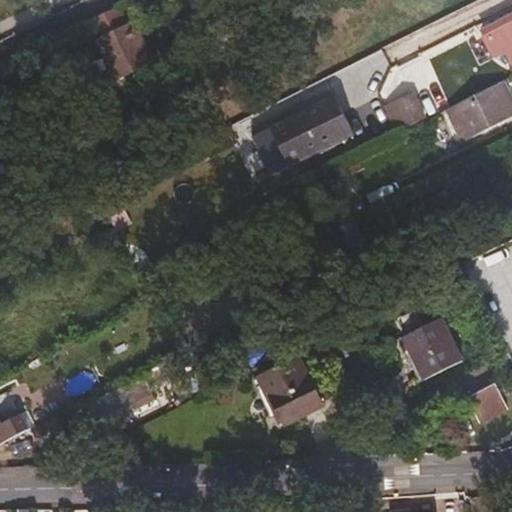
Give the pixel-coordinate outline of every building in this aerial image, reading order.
[(116,83),(150,65),(129,24),(121,8),(90,23),(99,40),(95,42),(116,83)] [(511,13),(484,28),(486,33),(511,20),(511,13)] [(511,20),(486,33),(498,58),(507,53),(511,61),(511,20)] [(495,106),(511,97),(511,95),(504,81),(447,110),(463,142),(503,122),(495,106)] [(407,127),(429,116),(416,91),(394,102),(407,127)] [(292,165),(354,135),(335,97),(309,109),(292,118),(271,128),(292,165)] [(511,97),(495,106),(503,122),(511,117),(511,97)] [(287,109),(292,118),(309,109),(304,100),(287,109)] [(398,132),(407,127),(394,102),(385,106),(398,132)] [(273,174),(292,165),(271,128),(253,137),(273,174)] [(362,195),(334,209),(342,225),(359,216),(369,211),(362,195)] [(113,228),(103,234),(111,251),(122,245),(113,228)] [(328,265),(299,280),(305,292),(334,277),(328,265)] [(453,274),(445,279),(448,285),(456,281),(453,274)] [(425,379),(463,361),(442,319),(404,337),(425,379)] [(327,373),(342,365),(329,341),(314,349),(327,373)] [(285,425),(324,406),(301,359),(259,379),(268,396),(270,394),(285,425)] [(181,398),(209,385),(201,368),(173,381),(181,398)] [(34,425),(66,408),(52,381),(20,397),(34,425)] [(475,424),(502,410),(488,384),(462,398),(475,424)] [(103,433),(135,418),(121,387),(89,402),(103,433)] [(270,394),(268,396),(282,426),(285,425),(270,394)] [(0,443),(28,429),(18,411),(0,420),(0,443)] [(41,448),(67,436),(58,417),(32,429),(41,448)]
